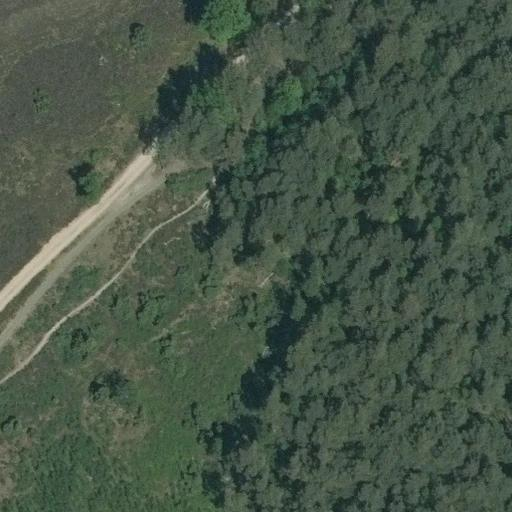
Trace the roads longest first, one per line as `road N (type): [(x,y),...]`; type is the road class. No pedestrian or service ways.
road 1 (unknown): [(380,0),(234,145),(193,206),(156,228),(120,273),(0,384)]
road 2 (track): [(310,0),(0,306)]
